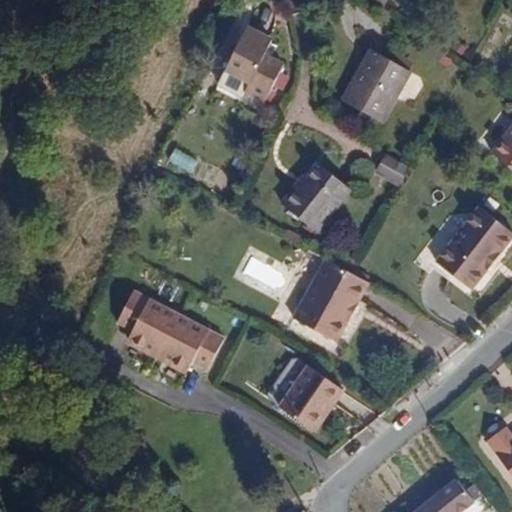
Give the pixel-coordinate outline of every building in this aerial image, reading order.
[(400,0),(374,0),(393,12),(400,0)] [(245,35),(223,80),(247,92),(244,99),(264,110),(283,72),(263,63),(271,48),(245,35)] [(376,53),(343,106),(380,129),(414,77),(376,53)] [(511,134),(511,110),(480,150),(493,160),(511,134)] [(511,134),(493,160),(511,174),(511,172),(511,134)] [(386,154),(375,173),(399,187),(411,168),(386,154)] [(299,190),(288,205),(324,234),(354,194),(322,170),(305,194),(299,190)] [(424,252),(459,279),(475,261),(470,257),(481,243),(487,246),(504,225),(467,196),(456,211),(424,252)] [(336,347),(371,291),(330,266),(295,322),(336,347)] [(225,346),(134,301),(119,328),(136,338),(132,345),(190,376),(196,367),(210,374),(225,346)] [(302,364),(277,412),(305,430),(322,401),(330,405),(341,387),(302,364)] [(312,434),(330,405),(322,401),(305,430),(312,434)] [(481,418),(511,458),(511,413),(511,414),(503,402),(481,418)] [(450,459),(383,511),(424,511),(465,480),(450,459)] [(488,484),(470,498),(477,508),(486,500),(495,493),(488,484)] [(187,511),(174,497),(158,511),(187,511)]
